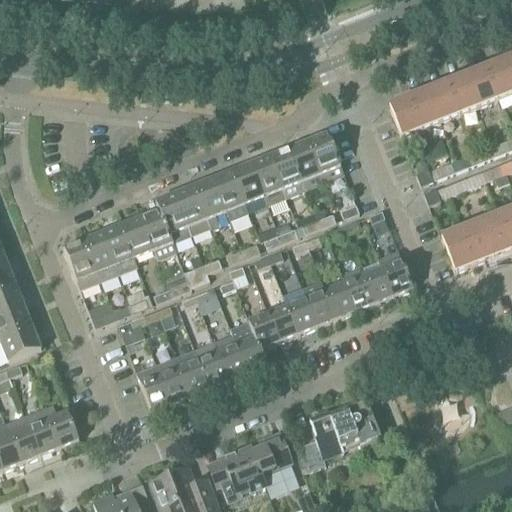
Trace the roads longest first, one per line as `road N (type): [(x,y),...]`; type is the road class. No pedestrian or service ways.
road 1 (tertiary): [(453,0),(227,83),(15,63)]
road 2 (residential): [(435,311),(434,342),(125,460)]
road 3 (residential): [(38,231),(287,132),(347,86)]
road 4 (residential): [(125,460),(38,231)]
road 5 (residential): [(347,86),(435,311)]
road 6 (residential): [(347,86),(511,17)]
road 7 (residential): [(38,231),(13,163),(15,63)]
